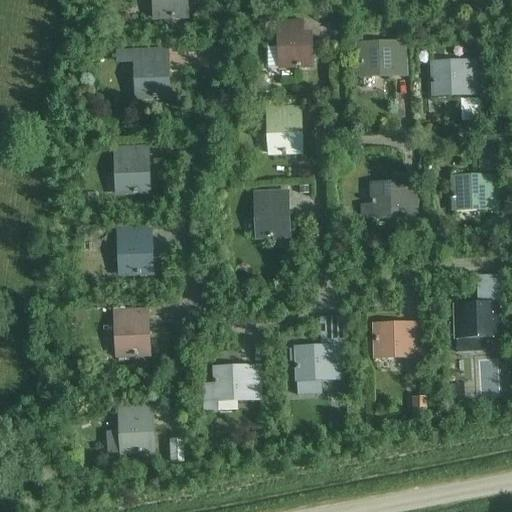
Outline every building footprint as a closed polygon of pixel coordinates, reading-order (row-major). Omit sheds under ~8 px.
[(152,0),(154,19),(186,18),(184,0),(152,0)] [(310,40),(302,40),(301,23),(278,24),(279,68),(311,67),(310,40)] [(362,29),(348,30),(349,44),(363,43),(362,29)] [(360,46),(361,77),(388,76),(388,69),(405,68),(404,46),(410,46),(409,29),(397,29),(398,45),(360,46)] [(166,55),(136,56),(136,52),(117,53),(117,64),(135,63),(136,100),(168,99),(166,55)] [(431,65),(433,96),(459,95),(459,88),(477,88),(476,63),(431,65)] [(267,110),(269,155),(301,153),(299,109),(267,110)] [(147,166),(139,167),(138,150),(114,151),(117,194),(148,193),(147,166)] [(452,180),(454,212),(497,210),(496,178),(452,180)] [(372,186),(373,218),(416,216),(415,185),(372,186)] [(255,194),(256,239),(288,237),(286,193),(255,194)] [(80,196),(81,211),(98,210),(97,195),(80,196)] [(142,230),(132,230),(132,225),(112,226),(112,235),(118,235),(120,275),(151,273),(150,247),(143,247),(142,230)] [(499,315),(482,315),(481,306),(455,307),(455,318),(442,318),(443,343),(456,343),(456,339),(481,338),(500,338),(499,315)] [(69,312),(69,326),(84,326),(84,312),(69,312)] [(147,329),(139,329),(138,312),(114,313),(117,357),(148,355),(147,329)] [(414,369),(425,369),(424,325),(375,326),(376,358),(413,357),(414,369)] [(481,338),(456,339),(456,343),(457,354),(481,353),(481,338)] [(295,349),(297,381),(324,380),(323,372),(341,371),(340,347),(295,349)] [(259,376),(242,376),(241,368),(214,369),(214,385),(203,386),(203,405),(215,405),(215,401),(260,399),(259,376)] [(462,386),(452,386),(453,405),(464,403),(462,386)] [(427,417),(427,398),(412,399),(412,417),(427,417)] [(152,426),(144,427),(143,409),(120,410),(122,455),(154,453),(152,426)] [(347,430),(346,412),(330,413),(331,431),(347,430)] [(268,448),(267,427),(252,428),(253,449),(268,448)]
